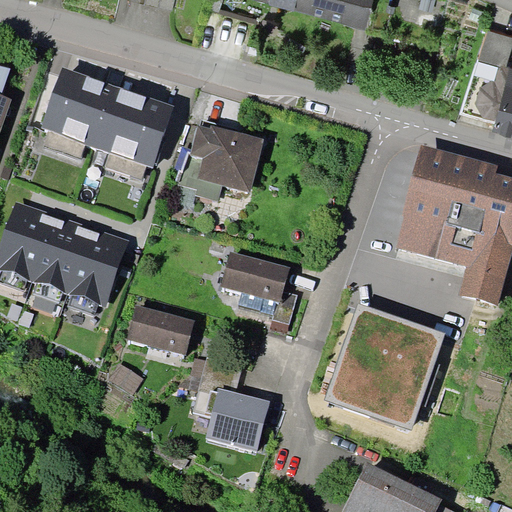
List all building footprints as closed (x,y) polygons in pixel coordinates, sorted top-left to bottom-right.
[(175,0),(131,0),(132,1),(173,10),(175,0)] [(255,0),(366,29),(373,0),(255,0)] [(511,44),(511,37),(487,31),(478,60),(499,66),(505,68),(511,44)] [(494,81),(499,66),(478,60),(474,75),(494,81)] [(0,94),(1,95),(11,68),(0,64),(0,94)] [(154,168),(176,107),(63,67),(41,128),(50,131),(86,144),(110,152),(147,165),(154,168)] [(511,69),(510,68),(492,132),(511,137),(511,69)] [(0,126),(2,128),(12,99),(1,95),(0,94),(0,126)] [(264,138),(211,125),(211,128),(197,125),(190,154),(202,158),(197,178),(223,185),(250,191),(264,138)] [(81,158),(86,144),(50,131),(45,145),(81,158)] [(497,165),(420,145),(393,248),(466,267),(459,295),(498,305),(511,250),(511,176),(496,172),(497,165)] [(142,179),(147,165),(110,152),(105,165),(142,179)] [(219,201),(223,185),(197,178),(202,158),(190,154),(179,184),(198,189),(196,195),(219,201)] [(8,179),(12,168),(5,165),(1,176),(8,179)] [(27,280),(32,282),(55,213),(15,200),(0,245),(0,270),(1,271),(27,280)] [(89,226),(55,213),(32,282),(37,284),(63,292),(68,294),(89,226)] [(129,240),(89,226),(68,294),(71,295),(98,304),(106,307),(129,240)] [(290,267),(231,251),(221,286),(243,293),(278,303),(281,303),(284,292),(290,267)] [(0,282),(23,291),(27,280),(1,271),(0,274),(0,282)] [(60,302),(63,292),(37,284),(34,293),(60,302)] [(297,295),(284,292),(281,303),(278,303),(275,314),(274,319),(289,323),(297,295)] [(278,303),(243,293),(240,304),(275,314),(278,303)] [(94,316),(98,304),(71,295),(67,305),(94,316)] [(446,334),(359,304),(325,399),(412,430),(446,334)] [(194,321),(135,305),(126,339),(185,355),(194,321)] [(271,329),(286,333),(289,323),(274,319),(271,329)] [(241,365),(206,357),(205,360),(198,391),(193,411),(210,416),(218,388),(235,392),(241,365)] [(198,391),(205,360),(195,358),(191,374),(179,385),(198,391)] [(142,378),(120,363),(109,379),(132,394),(142,378)] [(235,392),(218,388),(210,416),(206,438),(257,451),(270,401),(235,392)] [(341,511),(455,511),(438,503),(440,499),(367,462),(341,511)]
